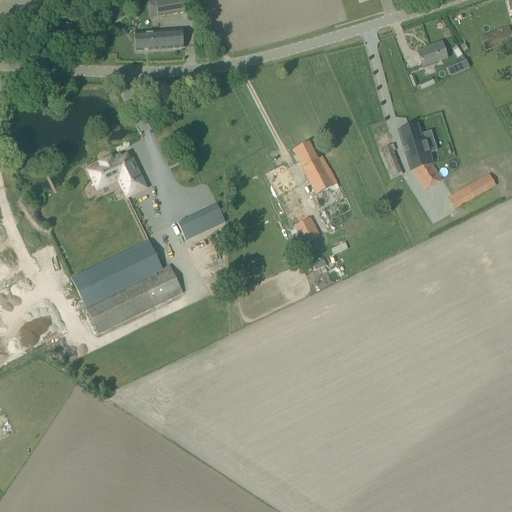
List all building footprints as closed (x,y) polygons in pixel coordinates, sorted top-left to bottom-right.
[(150,19),(185,13),(182,0),(164,0),(147,3),(150,19)] [(130,13),(128,4),(109,9),(111,17),(130,13)] [(99,11),(101,20),(111,17),(109,9),(99,11)] [(511,38),(508,27),(480,37),(484,51),(509,42),(511,50),(511,38)] [(182,31),(134,35),(135,52),(183,49),(182,31)] [(422,68),(447,60),(442,43),(424,49),(425,50),(417,53),(422,68)] [(466,60),(458,64),(461,72),(469,68),(466,60)] [(398,131),(406,156),(407,155),(413,172),(426,191),(441,180),(431,166),(433,164),(425,140),(422,142),(417,125),(398,131)] [(316,196),(338,185),(331,172),(323,157),(319,159),(310,142),(293,151),(316,196)] [(380,149),(390,180),(402,176),(391,145),(380,149)] [(118,179),(127,197),(145,189),(130,158),(128,160),(126,156),(121,158),(120,156),(112,160),(111,158),(100,164),(101,165),(89,171),(98,189),(118,179)] [(304,246),(320,238),(280,163),(265,172),(304,246)] [(467,202),(495,187),(489,175),(447,198),(454,210),(461,206),(461,205),(467,202)] [(227,229),(216,206),(178,224),(189,247),(227,229)] [(161,271),(148,243),(71,280),(85,308),(161,271)] [(312,266),(315,271),(326,266),(324,261),(312,266)] [(86,310),(98,335),(182,294),(170,269),(86,310)]
